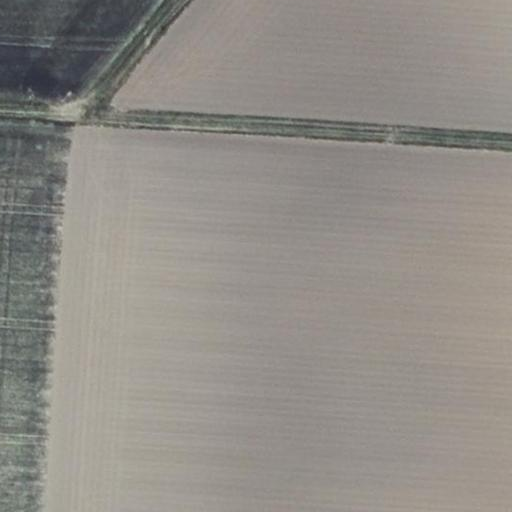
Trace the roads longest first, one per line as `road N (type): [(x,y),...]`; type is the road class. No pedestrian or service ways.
road 1 (track): [(511,144),(82,117)]
road 2 (track): [(82,117),(179,0)]
